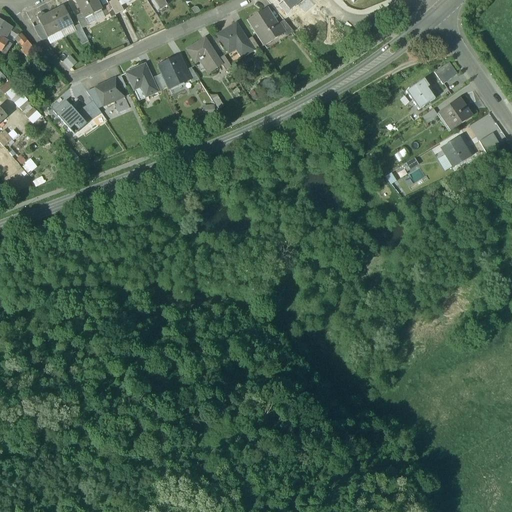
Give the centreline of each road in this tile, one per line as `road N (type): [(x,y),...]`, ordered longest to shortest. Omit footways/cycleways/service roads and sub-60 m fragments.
road 1 (tertiary): [(0,227),(302,107),(440,13)]
road 2 (residential): [(15,14),(69,83),(249,0)]
road 3 (residential): [(440,13),(511,121)]
